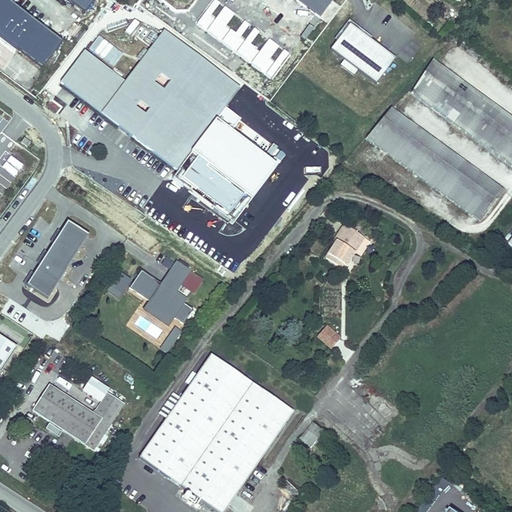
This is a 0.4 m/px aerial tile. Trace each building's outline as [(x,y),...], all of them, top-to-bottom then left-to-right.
[(18,50),(43,69),(62,43),(5,0),(0,0),(0,42),(15,54),(18,50)] [(67,0),(86,14),(95,0),(67,0)] [(271,77),(288,52),(242,21),(235,32),(226,26),(235,13),(215,0),(211,0),(194,26),(271,77)] [(333,0),(295,0),(320,18),(333,0)] [(330,50),(344,60),(340,65),(355,75),(358,70),(377,84),(396,57),(370,39),(372,36),(348,19),(334,40),(336,42),(330,50)] [(124,83),(84,53),(60,84),(175,172),(175,173),(238,91),(163,33),(124,83)] [(511,119),(433,61),(410,92),(511,167),(511,119)] [(502,191),(390,107),(367,138),(479,222),(502,191)] [(30,143),(24,139),(21,143),(27,148),(30,143)] [(361,257),(370,242),(343,224),(333,239),(335,240),(323,259),(343,271),(355,253),(361,257)] [(88,239),(66,225),(26,289),(47,303),(88,239)] [(14,253),(2,272),(15,280),(27,261),(14,253)] [(141,271),(129,289),(150,303),(147,309),(168,323),(172,318),(183,325),(193,310),(182,303),(185,299),(176,293),(180,286),(191,293),(201,279),(176,262),(175,263),(167,258),(163,265),(171,270),(161,285),(141,271)] [(117,299),(129,280),(116,272),(104,291),(117,299)] [(327,325),(317,337),(331,349),(341,337),(327,325)] [(174,326),(158,347),(165,353),(182,333),(174,326)] [(0,372),(14,350),(0,341),(0,372)] [(210,355),(139,458),(217,511),(224,511),(293,412),(210,355)] [(48,387),(32,413),(91,450),(100,436),(121,404),(105,394),(91,415),(48,387)] [(311,447),(323,431),(313,424),(301,439),(311,447)] [(100,436),(91,450),(96,454),(105,440),(100,436)]
